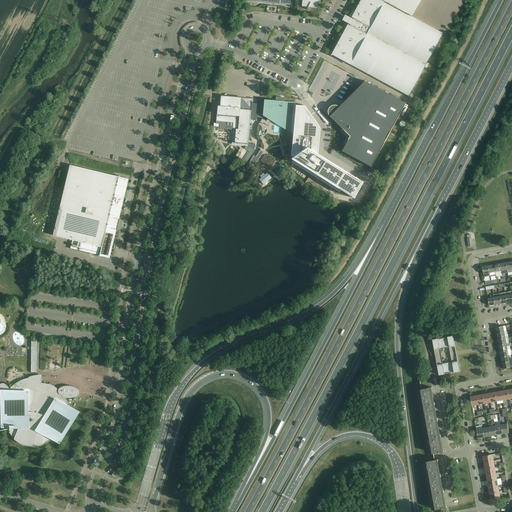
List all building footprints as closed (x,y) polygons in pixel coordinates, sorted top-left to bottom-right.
[(320,0),(302,0),(302,7),(316,8),(320,0)] [(412,17),(421,0),(360,0),(356,8),(357,9),(356,11),(353,10),(349,17),(353,19),(352,21),(349,19),(348,20),(347,22),(351,24),(349,26),(347,25),(342,34),(331,56),(332,55),(409,96),(443,33),(412,17)] [(397,118),(400,112),(401,112),(403,107),(405,103),(364,81),(360,85),(358,87),(339,107),(338,107),(337,106),(336,106),(335,105),(334,105),(333,105),(332,106),(331,106),(330,107),(329,107),(329,108),(328,109),(328,110),(328,111),(328,112),(328,113),(328,114),(328,115),(329,115),(329,116),(342,129),(344,128),(345,129),(343,131),(349,137),(342,151),(371,167),(395,122),(398,124),(400,120),(397,118)] [(241,98),(221,96),(220,106),(218,106),(216,124),(220,124),(220,129),(233,130),(233,129),(236,130),(234,143),(247,144),(250,120),(250,110),(251,103),(247,99),(241,98)] [(265,100),(264,116),(275,123),(281,127),(293,134),(293,129),(295,105),(296,103),(284,102),(283,101),(284,99),(280,98),(276,98),(276,101),(265,100)] [(293,134),(290,162),(342,190),(343,188),(356,195),(362,180),(313,153),(316,124),(304,106),(295,105),(293,129),(293,134)] [(319,111),(318,112),(328,124),(329,123),(319,111)] [(254,155),(249,163),(254,166),(264,152),(260,150),(256,157),(254,155)] [(264,156),(262,160),(264,162),(264,164),(268,167),(270,166),(271,166),(272,167),(274,163),(273,162),(274,161),(273,159),(269,157),(267,157),(267,158),(264,156)] [(70,165),(53,236),(72,240),(70,249),(108,258),(115,229),(113,229),(116,219),(117,219),(127,179),(70,165)] [(261,178),(259,180),(263,185),(271,178),(267,173),(265,175),(263,173),(260,176),(261,178)] [(459,364),(455,343),(454,341),(453,336),(448,337),(448,338),(443,338),(445,348),(449,348),(451,354),(451,356),(452,362),(448,363),(449,373),(454,372),(454,373),(460,372),(459,366),(459,365),(459,364)] [(445,348),(443,338),(438,339),(433,340),(434,345),(433,345),(434,345),(434,347),(438,368),(438,370),(439,375),(445,374),(449,373),(448,363),(443,364),(442,358),(441,355),(440,349),(445,348)] [(511,367),(511,361),(503,363),(504,369),(511,367)] [(67,406),(67,405),(67,403),(67,402),(66,401),(66,400),(65,399),(64,397),(65,398),(66,398),(68,398),(68,402),(69,402),(70,402),(72,402),(73,402),(74,402),(76,401),(75,397),(75,398),(74,394),(77,394),(77,396),(78,396),(79,395),(79,394),(79,393),(79,392),(79,391),(79,390),(78,389),(77,389),(75,388),(74,387),(73,387),(72,386),(70,386),(69,386),(67,386),(66,386),(65,386),(64,386),(63,387),(62,387),(61,387),(60,388),(59,388),(59,389),(58,390),(56,389),(57,389),(55,387),(53,387),(52,386),(51,385),(49,385),(48,384),(47,384),(45,384),(44,384),(42,383),(41,383),(39,383),(38,384),(36,384),(36,383),(37,383),(37,382),(38,382),(38,381),(38,380),(37,380),(37,379),(36,379),(36,378),(38,378),(36,378),(34,378),(33,378),(31,378),(29,378),(27,379),(25,379),(23,380),(21,381),(19,381),(18,382),(16,383),(14,384),(13,385),(12,387),(10,388),(9,389),(9,388),(8,387),(8,386),(7,385),(6,385),(5,384),(4,384),(3,383),(2,384),(1,384),(0,384),(0,394),(0,395),(1,396),(2,397),(1,427),(8,427),(9,430),(10,432),(9,432),(11,436),(12,437),(13,437),(14,438),(15,439),(16,441),(18,442),(19,443),(20,443),(22,444),(23,444),(24,445),(26,445),(28,446),(29,446),(31,446),(33,446),(35,446),(37,446),(39,445),(40,445),(41,445),(43,444),(45,443),(46,442),(47,442),(49,441),(50,440),(51,438),(59,443),(77,412),(67,407),(67,406)] [(431,388),(432,388),(431,388),(422,389),(423,396),(422,396),(422,397),(423,396),(423,399),(422,399),(423,399),(425,406),(435,404),(435,403),(434,404),(431,388)] [(434,404),(435,404),(425,406),(426,413),(425,413),(426,413),(426,415),(425,416),(426,416),(427,421),(438,419),(437,419),(434,404)] [(437,420),(438,420),(438,419),(427,421),(428,428),(427,428),(428,428),(429,430),(428,430),(428,431),(429,431),(430,437),(441,436),(441,435),(440,436),(437,420)] [(484,437),(483,428),(476,429),(478,439),(484,437)] [(440,436),(441,436),(430,437),(431,444),(430,444),(431,444),(432,446),(431,446),(431,447),(432,447),(433,454),(442,452),(444,451),(443,451),(442,451),(440,436)] [(438,460),(437,460),(428,461),(429,468),(428,468),(428,469),(429,469),(429,471),(428,471),(428,472),(429,471),(431,478),(441,476),(441,475),(440,476),(437,460),(438,460)] [(496,473),(495,467),(485,469),(486,475),(496,473)] [(497,479),(496,473),(486,475),(488,481),(497,479)] [(441,476),(431,478),(432,484),(431,484),(431,485),(432,485),(432,487),(431,487),(431,488),(432,487),(434,493),(444,491),(443,492),(440,476),(441,476)] [(444,492),(444,491),(434,493),(435,500),(434,500),(434,501),(435,501),(435,503),(434,503),(435,503),(437,510),(446,508),(447,507),(446,507),(443,492),(444,492)] [(501,498),(499,491),(490,493),(491,500),(501,498)]
